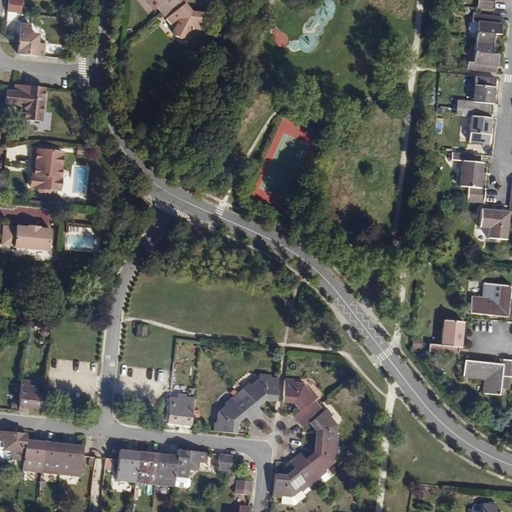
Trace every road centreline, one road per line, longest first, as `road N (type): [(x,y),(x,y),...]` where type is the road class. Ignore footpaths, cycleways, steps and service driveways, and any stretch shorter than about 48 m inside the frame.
road 1 (tertiary): [(511,464),(479,453),(437,420),(314,268),(280,243),(175,197)]
road 2 (residential): [(175,197),(127,267),(116,302),(103,432)]
road 3 (residential): [(103,432),(264,450),(257,511)]
road 4 (tertiary): [(175,197),(120,153),(92,71)]
